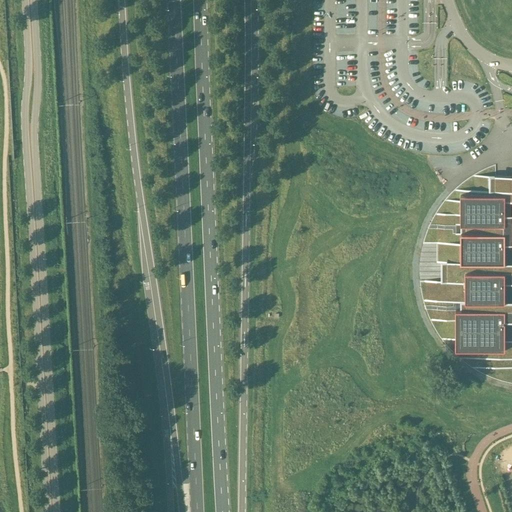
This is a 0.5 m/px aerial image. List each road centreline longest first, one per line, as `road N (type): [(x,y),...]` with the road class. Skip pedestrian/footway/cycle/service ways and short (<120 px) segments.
road 1 (primary): [(123,0),(181,511)]
road 2 (primary): [(223,511),(199,0)]
road 3 (secondary): [(56,511),(33,0)]
road 4 (secondary): [(24,0),(47,511)]
road 5 (primary): [(173,0),(195,511)]
road 6 (primary): [(234,511),(251,0)]
